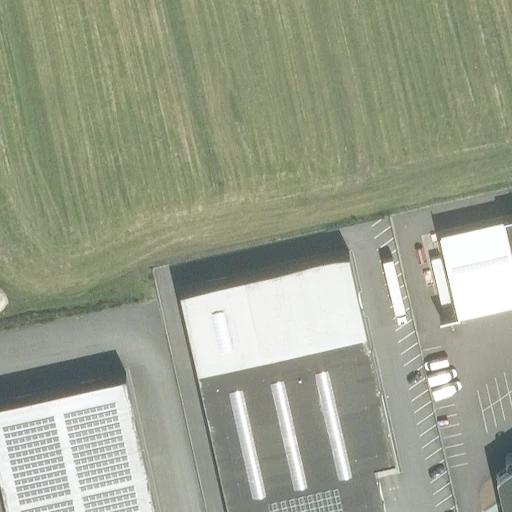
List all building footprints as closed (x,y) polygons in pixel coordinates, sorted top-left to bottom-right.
[(0,0),(0,40),(142,8),(140,0),(0,0)] [(0,284),(239,230),(216,126),(0,175),(0,284)] [(511,215),(502,218),(511,261),(511,215)] [(438,232),(457,315),(511,302),(511,261),(502,218),(438,232)] [(349,252),(179,290),(228,511),(384,511),(355,379),(376,374),(349,252)] [(155,511),(125,374),(0,401),(0,479),(7,511),(155,511)] [(511,511),(511,465),(497,476),(505,511),(511,511)]
